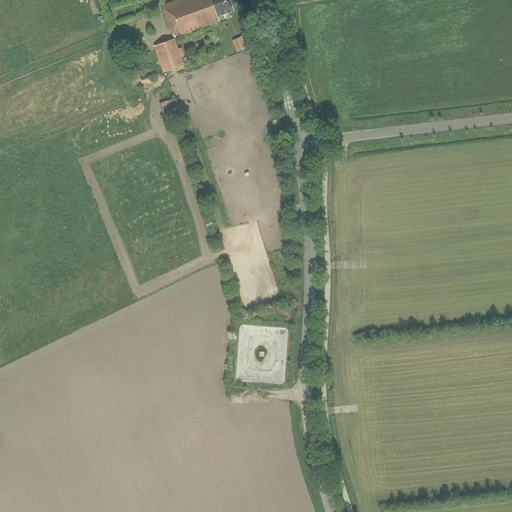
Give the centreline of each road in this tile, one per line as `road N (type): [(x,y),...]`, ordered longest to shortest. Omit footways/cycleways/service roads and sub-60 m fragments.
road 1 (tertiary): [(333,511),(310,429),(310,291),(297,143)]
road 2 (unclassified): [(297,143),(511,118)]
road 3 (tertiary): [(297,143),(262,0)]
